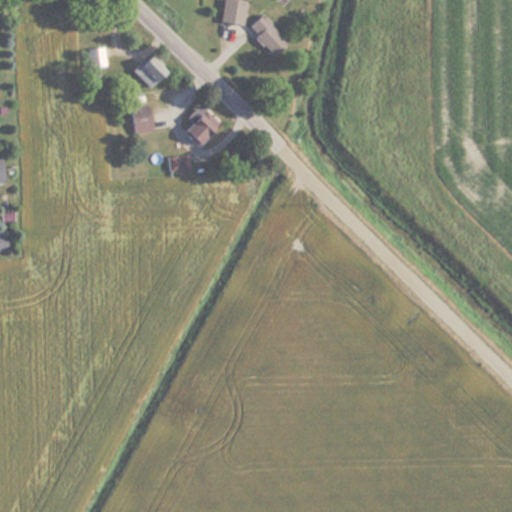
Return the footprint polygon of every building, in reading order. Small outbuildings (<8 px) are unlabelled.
[(239,24),(243,1),(238,0),(220,0),(216,20),(239,24)] [(268,55),(282,43),(258,13),(244,25),(268,55)] [(85,48),(87,69),(101,67),(99,46),(85,48)] [(128,68),(144,87),(161,73),(145,54),(128,68)] [(126,106),(129,132),(148,130),(144,104),(126,106)] [(214,123),(194,104),(181,118),(185,122),(177,130),(193,145),(214,123)] [(164,170),(184,168),(183,154),(163,156),(164,170)]
